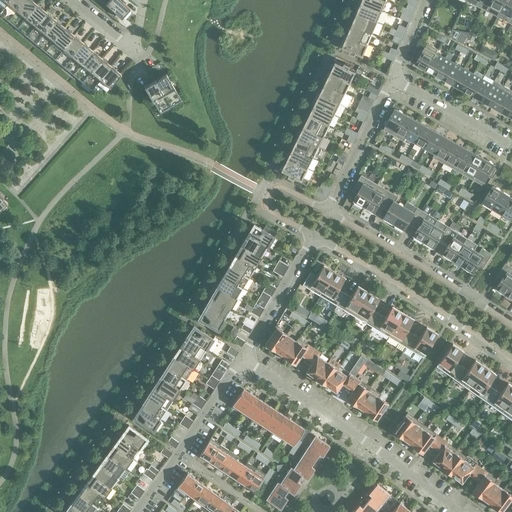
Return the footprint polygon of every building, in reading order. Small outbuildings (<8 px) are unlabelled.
[(0,14),(8,21),(25,0),(9,0),(0,11),(0,14)] [(0,0),(0,11),(9,0),(0,0)] [(17,28),(37,4),(31,0),(25,0),(8,21),(17,28)] [(101,0),(110,8),(107,12),(113,17),(116,13),(121,18),(123,16),(125,18),(130,12),(128,10),(130,8),(120,0),(101,0)] [(387,0),(360,0),(360,1),(383,10),(387,0)] [(417,6),(419,0),(418,0),(407,0),(407,2),(409,3),(407,8),(415,11),(417,6)] [(485,0),(482,8),(498,16),(500,11),(505,0),(485,0)] [(511,0),(505,0),(500,11),(498,16),(511,23),(511,0)] [(383,10),(360,1),(355,12),(378,21),(383,10)] [(26,36),(46,12),(37,4),(17,28),(26,36)] [(412,17),(415,11),(407,8),(403,6),(400,11),(402,12),(400,18),(410,22),(412,17)] [(36,44),(56,20),(46,12),(26,36),(36,44)] [(378,21),(355,12),(350,23),(373,32),(378,21)] [(45,51),(65,27),(56,20),(36,44),(45,51)] [(373,32),(350,23),(346,34),(369,43),(373,32)] [(54,59),(74,35),(65,27),(45,51),(54,59)] [(405,33),(398,30),(396,36),(403,39),(405,33)] [(465,40),(468,34),(459,30),(456,36),(465,40)] [(369,43),(346,34),(340,48),(356,55),(357,52),(364,55),(369,43)] [(64,67),(84,43),(74,35),(54,59),(64,67)] [(73,75),(93,50),(84,43),(64,67),(73,75)] [(417,63),(426,69),(438,49),(428,43),(424,50),(421,48),(417,56),(420,57),(417,63)] [(483,44),(480,52),(496,58),(499,50),(483,44)] [(438,49),(426,69),(436,74),(445,58),(436,53),(438,49)] [(82,82),(102,58),(93,50),(73,75),(82,82)] [(394,59),(396,55),(389,52),(384,50),(382,56),(393,61),(394,59)] [(351,65),(335,57),(329,71),(351,82),(356,71),(350,68),(351,65)] [(92,90),(111,66),(102,58),(82,82),(92,90)] [(454,63),(445,58),(436,74),(445,79),(454,63)] [(464,69),(454,63),(445,79),(455,85),(464,69)] [(121,74),(111,66),(92,90),(101,98),(121,74)] [(473,74),(464,69),(455,85),(464,90),(473,74)] [(351,82),(329,71),(323,82),(346,93),(351,82)] [(166,73),(155,80),(171,107),(181,100),(166,73)] [(483,79),(473,74),(464,90),(474,95),(483,79)] [(492,84),(483,79),(474,95),(483,101),(492,84)] [(171,107),(155,80),(144,86),(160,113),(171,107)] [(494,80),(492,84),(483,101),(492,106),(501,90),(504,85),(494,80)] [(346,93),(323,82),(318,93),(340,104),(346,93)] [(379,92),(380,90),(368,84),(366,89),(371,92),(377,95),(379,92)] [(511,90),(504,85),(501,90),(492,106),(502,111),(511,95),(511,92),(511,90)] [(375,100),(377,95),(371,92),(368,97),(363,95),(361,100),(372,106),(375,100)] [(340,104),(318,93),(313,103),(335,114),(340,104)] [(511,114),(511,95),(502,111),(511,116),(511,114)] [(369,112),(372,106),(361,100),(355,111),(359,113),(367,117),(369,112)] [(335,114),(313,103),(307,114),(330,125),(335,114)] [(384,129),(394,135),(405,114),(396,109),(393,113),(391,111),(386,119),(389,120),(384,129)] [(364,122),(367,117),(359,113),(356,118),(364,122)] [(330,125),(307,114),(302,125),(324,136),(330,125)] [(415,120),(405,114),(394,135),(404,140),(415,120)] [(425,125),(415,120),(404,140),(404,141),(406,137),(416,142),(425,125)] [(350,121),(348,127),(360,130),(361,124),(350,121)] [(324,136),(302,125),(297,136),(319,147),(324,136)] [(435,131),(425,125),(416,142),(426,148),(435,131)] [(356,138),(359,133),(347,127),(345,133),(350,135),(356,138)] [(445,137),(435,131),(426,148),(435,153),(433,157),(434,157),(445,137)] [(356,138),(350,135),(347,140),(354,143),(356,138)] [(319,147),(297,136),(291,146),(314,157),(319,147)] [(455,142),(445,137),(434,157),(444,163),(455,142)] [(465,148),(455,142),(444,163),(453,168),(465,148)] [(314,157),(291,146),(286,157),(309,168),(314,157)] [(475,153),(465,148),(453,168),(463,174),(475,153)] [(338,156),(339,157),(346,160),(348,154),(340,150),(338,156)] [(485,159),(475,153),(463,174),(473,179),(485,159)] [(309,168),(286,157),(279,171),(307,185),(310,180),(304,177),(309,168)] [(346,160),(339,157),(337,162),(343,165),(344,164),(346,160)] [(495,164),(485,159),(473,179),(483,185),(488,176),(491,177),(495,170),(493,168),(495,164)] [(328,178),(335,182),(338,176),(331,173),(328,178)] [(354,202),(364,207),(377,184),(362,175),(353,191),(354,191),(355,189),(360,191),(354,202)] [(327,197),(333,186),(323,182),(320,187),(318,185),(314,193),(325,198),(327,198),(327,197)] [(377,184),(364,207),(374,213),(380,203),(385,206),(392,193),(377,184)] [(483,202),(493,208),(503,192),(493,186),(491,190),(488,188),(484,195),(486,197),(483,202)] [(511,197),(503,192),(493,208),(502,214),(511,198),(511,197)] [(384,219),(394,225),(405,207),(395,201),(398,196),(392,193),(385,206),(390,208),(384,219)] [(511,198),(502,214),(511,220),(511,219),(511,198)] [(405,207),(394,225),(404,231),(410,220),(415,223),(423,211),(408,202),(405,207)] [(414,236),(424,243),(438,220),(423,211),(415,223),(420,226),(414,236)] [(266,223),(264,227),(252,220),(244,233),(247,234),(267,246),(274,234),(275,234),(278,230),(266,223)] [(438,220),(424,243),(434,249),(440,239),(445,242),(456,223),(453,221),(449,227),(438,220)] [(443,255),(453,261),(467,238),(458,232),(461,226),(456,223),(445,242),(449,245),(443,255)] [(247,234),(244,233),(238,243),(261,256),(267,246),(247,234)] [(467,238),(453,261),(463,267),(477,244),(467,238)] [(296,253),(300,247),(291,242),(288,248),(296,253)] [(261,256),(238,243),(232,253),(255,267),(261,256)] [(477,244),(463,267),(473,273),(479,263),(483,266),(482,269),(492,254),(482,248),(479,253),(474,250),(477,244)] [(255,267),(232,253),(226,264),(249,277),(255,267)] [(280,261),(277,266),(286,271),(289,266),(280,261)] [(496,289),(506,296),(511,286),(511,267),(506,263),(496,278),(497,279),(498,276),(503,279),(496,289)] [(249,277),(226,264),(220,274),(243,287),(249,277)] [(310,272),(302,285),(320,295),(334,271),(323,265),(317,276),(310,272)] [(286,271),(277,266),(274,271),(283,276),(286,271)] [(345,278),(334,271),(320,295),(320,296),(317,302),(333,311),(336,305),(337,305),(344,293),(338,289),(345,278)] [(243,287),(220,274),(214,284),(236,298),(243,287)] [(267,282),(265,287),(274,292),(276,287),(267,282)] [(236,298),(214,284),(208,295),(230,308),(236,298)] [(351,296),(344,293),(337,305),(354,316),(368,292),(357,286),(351,296)] [(274,292),(265,287),(262,291),(271,296),(274,292)] [(379,298),(368,292),(354,316),(371,326),(379,313),(372,309),(379,298)] [(230,308),(208,295),(201,305),(224,318),(230,308)] [(255,303),(253,307),(262,312),(264,308),(255,303)] [(224,318),(201,305),(195,316),(218,329),(224,318)] [(385,317),(379,313),(371,326),(388,336),(402,313),(392,306),(385,317)] [(262,312),(253,307),(250,312),(259,317),(262,312)] [(299,316),(292,311),(289,316),(296,321),(299,316)] [(413,319),(402,313),(388,336),(405,347),(413,334),(407,330),(413,319)] [(307,321),(299,316),(296,321),(303,326),(307,321)] [(243,323),(241,328),(249,333),(252,329),(243,323)] [(190,324),(184,334),(206,348),(212,338),(190,324)] [(264,344),(275,351),(286,334),(276,327),(264,344)] [(419,338),(413,334),(405,347),(423,357),(437,333),(426,327),(419,338)] [(355,337),(346,332),(343,339),(352,344),(355,337)] [(206,348),(184,334),(177,344),(199,359),(206,348)] [(296,340),(286,334),(275,351),(285,358),(298,338),(298,337),(296,340)] [(245,341),(236,336),(232,342),(241,347),(243,344),(245,341)] [(314,348),(298,338),(285,358),(295,365),(301,356),(306,359),(314,348)] [(343,340),(340,344),(347,349),(350,345),(343,340)] [(199,359),(177,344),(170,354),(192,369),(199,359)] [(452,344),(436,366),(453,378),(461,366),(455,361),(463,351),(452,344)] [(235,357),(239,351),(230,345),(226,352),(235,357)] [(320,352),(314,348),(306,359),(311,363),(305,372),(316,379),(327,362),(318,355),(320,352)] [(192,369),(170,354),(164,364),(186,379),(192,369)] [(349,372),(339,365),(326,385),(336,392),(342,383),(347,387),(355,376),(364,363),(367,358),(361,355),(349,372)] [(330,357),(327,362),(316,379),(326,385),(339,365),(340,364),(330,357)] [(382,369),(367,358),(364,363),(379,373),(382,369)] [(230,365),(221,359),(218,363),(227,369),(230,365)] [(467,370),(461,366),(453,378),(469,389),(485,367),(475,360),(467,370)] [(186,379),(164,364),(157,374),(179,389),(186,379)] [(485,367),(469,389),(485,401),(494,389),(488,384),(495,374),(485,367)] [(408,379),(411,373),(400,368),(397,374),(408,379)] [(392,375),(382,369),(379,373),(389,380),(392,375)] [(179,389),(157,374),(151,384),(173,399),(179,389)] [(211,375),(208,379),(217,385),(220,380),(211,375)] [(400,380),(392,375),(389,380),(397,385),(400,380)] [(370,386),(355,376),(347,387),(352,390),(346,399),(356,406),(370,386)] [(217,385),(208,379),(205,383),(214,389),(217,385)] [(500,393),(494,389),(485,401),(502,413),(511,398),(511,385),(507,383),(500,393)] [(173,399),(151,384),(144,394),(166,409),(173,399)] [(380,393),(370,386),(356,406),(366,413),(380,393)] [(242,412),(253,395),(243,388),(232,405),(242,412)] [(381,393),(380,393),(366,413),(377,420),(388,403),(379,396),(381,393)] [(166,409),(144,394),(138,404),(160,419),(166,409)] [(198,395),(195,399),(204,405),(206,400),(198,395)] [(252,419),(264,401),(253,395),(242,412),(252,419)] [(430,401),(424,396),(420,401),(427,406),(430,401)] [(511,398),(502,413),(511,419),(511,398)] [(204,405),(195,399),(192,403),(201,409),(204,405)] [(262,425),(274,408),(264,401),(252,419),(262,425)] [(437,407),(430,401),(427,406),(434,411),(437,407)] [(160,419),(138,404),(129,417),(140,423),(141,421),(153,429),(160,419)] [(272,432),(284,415),(274,408),(262,425),(272,432)] [(392,431),(402,439),(417,419),(407,412),(392,431)] [(452,424),(455,419),(449,414),(445,419),(452,424)] [(185,415),(182,419),(191,425),(193,420),(185,415)] [(283,439),(294,421),(284,415),(272,432),(283,439)] [(475,428),(480,422),(474,417),(469,424),(475,428)] [(191,425),(182,419),(179,423),(188,429),(191,425)] [(417,419),(402,439),(412,446),(427,427),(417,419)] [(459,429),(462,425),(455,419),(452,424),(459,429)] [(137,428),(127,420),(118,432),(139,448),(147,438),(135,430),(137,428)] [(304,428),(294,421),(283,439),(293,445),(297,439),(304,428)] [(230,431),(233,427),(226,422),(223,426),(230,431)] [(240,431),(233,427),(230,431),(237,436),(240,431)] [(442,438),(427,427),(412,446),(422,454),(429,445),(433,448),(442,438)] [(472,428),(469,432),(476,437),(479,433),(472,428)] [(139,448),(118,432),(111,442),(132,457),(139,448)] [(250,444),(252,440),(245,435),(243,439),(250,444)] [(314,435),(303,452),(318,461),(329,445),(314,435)] [(171,436),(166,442),(175,448),(176,446),(179,442),(171,436)] [(210,438),(199,455),(208,461),(220,444),(210,438)] [(456,449),(442,438),(433,448),(438,452),(432,461),(442,468),(456,449)] [(302,442),(297,439),(293,445),(298,448),(302,442)] [(259,444),(252,440),(250,444),(257,449),(259,444)] [(132,457),(111,442),(104,452),(125,467),(126,467),(131,470),(137,461),(132,457)] [(492,453),(495,448),(490,443),(486,448),(492,453)] [(229,450),(220,444),(208,461),(217,467),(227,453),(229,450)] [(293,455),(298,448),(293,445),(288,452),(293,455)] [(160,452),(168,458),(172,453),(173,452),(164,446),(160,452)] [(270,457),(272,453),(265,448),(262,453),(270,457)] [(501,462),(506,456),(496,448),(491,455),(501,462)] [(456,449),(442,468),(451,476),(466,456),(456,449)] [(229,450),(227,453),(217,467),(226,473),(236,459),(238,456),(229,450)] [(125,467),(104,452),(97,461),(118,477),(122,479),(129,470),(125,467)] [(307,479),(318,461),(303,452),(293,468),(305,477),(304,477),(307,479)] [(279,458),(272,453),(270,457),(277,462),(279,458)] [(467,455),(466,456),(451,476),(461,483),(468,474),(473,478),(481,467),(476,464),(477,462),(467,455)] [(236,459),(226,473),(235,479),(245,465),(236,459)] [(348,460),(345,465),(349,468),(353,463),(348,460)] [(118,477),(97,461),(90,471),(111,487),(118,477)] [(247,462),(245,465),(235,479),(244,485),(256,468),(247,462)] [(151,465),(148,469),(156,475),(159,471),(151,465)] [(290,466),(280,483),(279,483),(291,492),(293,494),(304,477),(305,477),(293,468),(290,466)] [(496,479),(481,467),(473,478),(478,482),(471,491),(481,498),(496,479)] [(256,468),(244,485),(254,491),(261,481),(265,475),(265,474),(256,468)] [(269,468),(265,474),(265,475),(270,478),(274,471),(269,468)] [(156,475),(148,469),(144,474),(152,480),(156,475)] [(111,487),(90,471),(83,481),(104,496),(111,487)] [(175,489),(184,496),(196,479),(187,473),(175,489)] [(265,484),(270,478),(265,475),(261,481),(265,484)] [(196,479),(184,496),(185,496),(187,493),(195,499),(205,486),(196,479)] [(496,479),(481,498),(491,505),(503,489),(494,482),(496,479)] [(104,496),(83,481),(76,490),(97,506),(104,496)] [(277,481),(265,499),(280,508),(291,492),(279,483),(280,483),(277,481)] [(390,494),(376,482),(363,498),(377,509),(390,494)] [(137,484),(134,488),(142,494),(145,490),(137,484)] [(205,486),(195,499),(203,505),(201,508),(202,509),(214,492),(205,486)] [(142,494),(134,488),(130,492),(139,498),(142,494)] [(501,511),(511,497),(511,495),(503,489),(491,505),(499,511),(501,511)] [(92,511),(97,506),(76,490),(69,500),(84,511),(92,511)] [(214,492),(202,509),(206,511),(212,511),(222,498),(214,492)] [(222,498),(212,511),(225,511),(231,505),(222,498)] [(374,511),(377,509),(363,498),(351,511),(374,511)] [(84,511),(69,500),(61,510),(63,511),(84,511)] [(406,511),(409,510),(399,502),(390,511),(406,511)] [(122,503),(119,507),(125,511),(128,511),(131,509),(122,503)]
